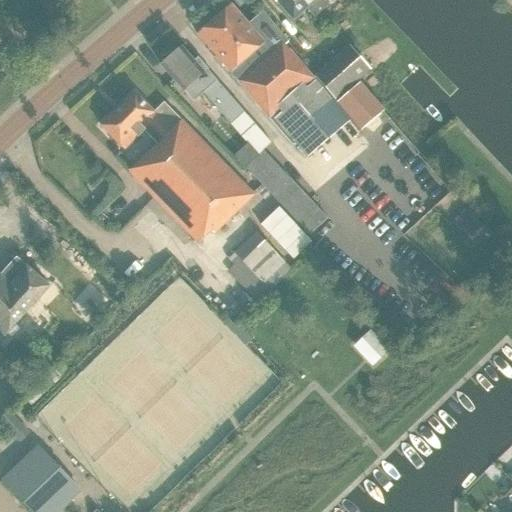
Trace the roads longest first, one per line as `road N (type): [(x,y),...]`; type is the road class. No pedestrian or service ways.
road 1 (unknown): [(155,3),(315,190),(339,207),(356,208),(422,174)]
road 2 (tertiary): [(0,143),(159,0)]
